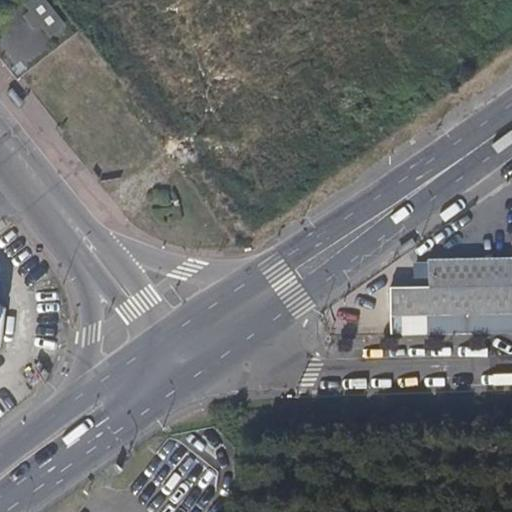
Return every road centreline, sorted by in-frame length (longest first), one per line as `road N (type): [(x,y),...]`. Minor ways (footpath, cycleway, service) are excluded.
road 1 (primary): [(209,364),(317,287),(494,136)]
road 2 (residential): [(511,367),(209,364)]
road 3 (primary): [(494,136),(269,271)]
road 4 (primary): [(6,511),(209,364)]
road 5 (residential): [(54,218),(94,300),(94,345),(65,409)]
road 6 (residential): [(269,271),(242,279),(177,273),(108,244)]
road 7 (residential): [(54,218),(156,347)]
road 8 (residential): [(108,244),(0,132)]
road 9 (unknown): [(0,361),(13,338),(18,277),(16,253),(0,226)]
